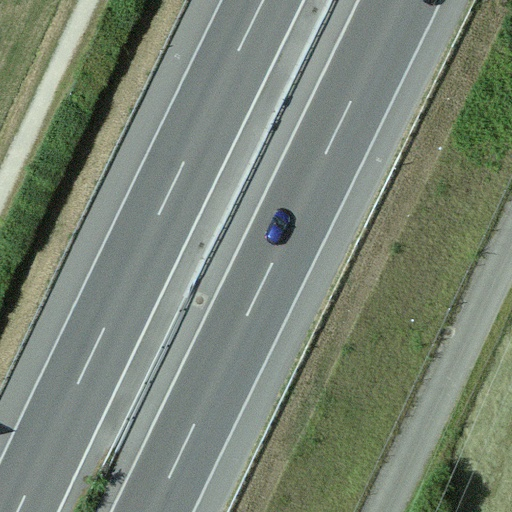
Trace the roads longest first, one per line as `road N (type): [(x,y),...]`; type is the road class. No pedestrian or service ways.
road 1 (motorway): [(155,511),(402,0)]
road 2 (motorway): [(265,0),(19,511)]
road 3 (unclassified): [(511,255),(390,511)]
